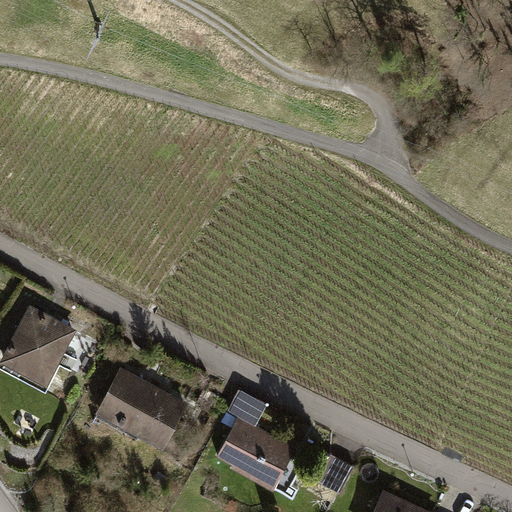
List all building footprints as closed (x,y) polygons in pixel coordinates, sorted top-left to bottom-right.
[(0,351),(0,352),(51,382),(82,327),(30,298),(0,351)] [(121,364),(96,411),(164,445),(188,398),(121,364)] [(238,414),(215,457),(283,493),(292,477),(282,471),(296,446),(255,424),(267,403),(241,389),(230,410),(238,414)] [(354,465),(329,452),(315,479),(339,492),(354,465)] [(166,477),(158,472),(153,480),(161,485),(166,477)] [(434,511),(383,487),(370,511),(434,511)] [(113,511),(100,503),(93,511),(113,511)]
